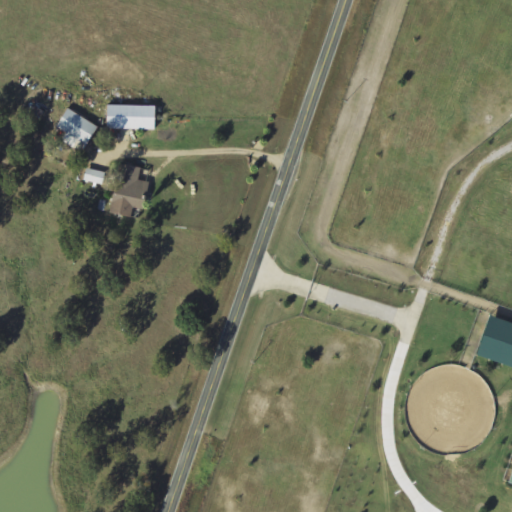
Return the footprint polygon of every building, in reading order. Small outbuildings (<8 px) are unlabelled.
[(103,129),(153,130),(153,107),(104,105),(103,129)] [(59,142),(82,152),(95,124),(63,109),(55,128),(64,132),(59,142)] [(107,213),(128,217),(134,190),(133,190),(137,168),(117,164),(107,213)] [(82,182),(102,184),(103,172),(84,169),(82,182)] [(511,368),(511,324),(485,316),(472,356),(511,368)]
